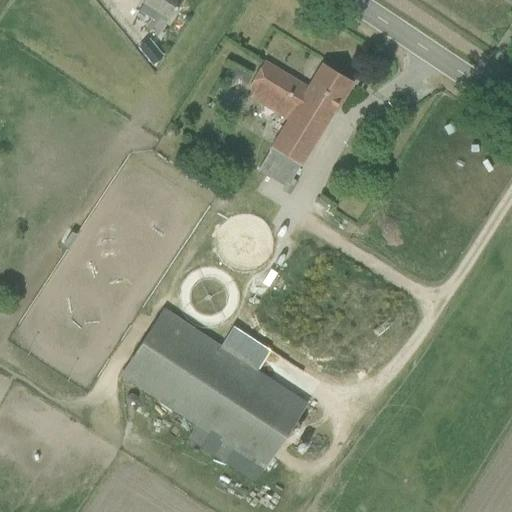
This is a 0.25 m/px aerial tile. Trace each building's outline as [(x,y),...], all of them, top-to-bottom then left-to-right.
[(146,29),(158,36),(180,0),(145,0),(143,4),(138,11),(152,20),(146,29)] [(137,47),(153,65),(164,55),(147,37),(137,47)] [(281,191),(288,196),(297,182),(292,179),(299,166),(301,167),(353,83),(322,64),(307,88),(264,62),(249,86),(265,96),(261,103),(288,119),(257,169),(285,186),(281,191)] [(319,198),(316,203),(324,209),(328,203),(319,198)] [(164,310),(121,377),(194,425),(186,438),(254,483),(263,470),(282,441),(306,403),(241,360),(229,353),(171,315),(164,310)]
